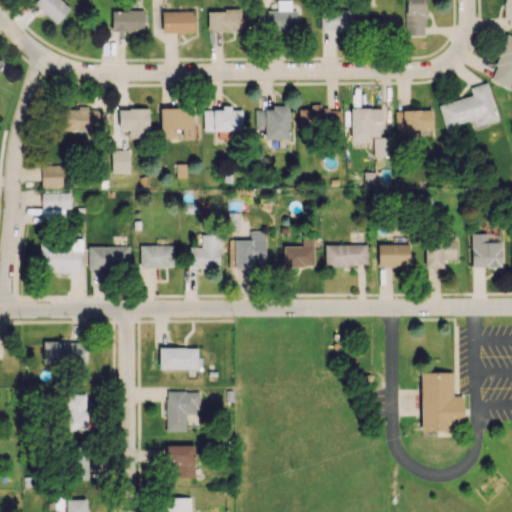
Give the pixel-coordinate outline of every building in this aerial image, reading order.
[(55,24),(71,7),(63,0),(36,0),(33,3),(55,24)] [(289,0),(276,0),(276,10),(266,11),(266,30),(299,30),(299,10),(290,11),(289,0)] [(423,0),(404,0),(405,36),(424,36),(423,0)] [(511,26),(511,0),(503,0),(503,20),(508,20),(508,27),(511,26)] [(143,10),(110,10),(110,31),(142,32),(143,10)] [(207,31),(240,31),(239,10),(206,11),(207,31)] [(352,10),(319,11),(319,30),(353,30),(352,10)] [(193,11),(160,11),(160,33),(193,32),(193,11)] [(511,77),(511,37),(507,35),(486,79),(507,88),(511,77)] [(438,104),(444,128),(478,118),(479,124),(496,119),(486,82),(469,87),(471,95),(438,104)] [(297,109),(298,129),(340,129),(340,108),(319,108),(319,104),(309,104),(309,109),(297,109)] [(272,109),(254,109),(255,139),(289,138),(288,105),(272,105),(272,109)] [(202,110),(202,131),(241,130),(241,109),(230,110),(230,106),(221,106),(221,110),(202,110)] [(102,109),(63,108),(62,130),(102,132),(102,109)] [(192,139),(192,108),(159,108),(159,129),(181,129),(181,139),(192,139)] [(381,109),(349,108),(348,138),(380,139),(381,109)] [(147,109),(117,109),(117,119),(112,119),(113,129),(127,129),(127,138),(147,137),(147,109)] [(395,132),(414,131),(414,134),(418,134),(418,137),(432,137),(431,110),(394,111),(395,132)] [(373,156),(390,156),(389,137),(372,138),(373,156)] [(111,172),(129,172),(129,149),(110,149),(111,172)] [(61,188),(61,164),(40,165),(41,188),(61,188)] [(184,164),(174,164),(175,178),(185,177),(184,164)] [(374,186),(373,172),(363,172),(364,187),(374,186)] [(69,208),(69,192),(41,193),(41,220),(63,219),(63,208),(69,208)] [(233,240),(233,269),(252,269),(252,264),(265,264),(264,230),(249,231),(249,240),(233,240)] [(219,235),(200,234),(200,247),(187,247),(187,266),(218,267),(219,235)] [(470,267),(500,267),(499,234),(470,234),(470,267)] [(454,260),(455,240),(424,239),(423,268),(442,268),(442,260),(454,260)] [(282,246),(282,267),(313,266),(312,240),(300,240),(301,245),(282,246)] [(79,242),(41,241),(41,271),(79,272),(79,242)] [(366,244),(323,244),(323,265),(366,266),(366,244)] [(377,265),(408,265),(408,244),(376,244),(377,265)] [(138,268),(172,267),(172,245),(138,245),(138,268)] [(128,246),(87,246),(87,268),(128,269),(128,246)] [(42,361),(86,362),(86,341),(42,341),(42,361)] [(196,348),(157,347),(157,369),(201,369),(201,357),(196,357),(196,348)] [(451,372),(420,372),(419,431),(461,431),(462,396),(451,396),(451,372)] [(184,430),(184,414),(195,414),(195,405),(198,405),(198,391),(164,391),(165,431),(184,430)] [(85,394),(65,395),(66,430),(85,429),(85,394)] [(193,444),(166,445),(167,478),(193,477),(193,444)] [(70,479),(87,479),(86,450),(69,450),(70,479)]
